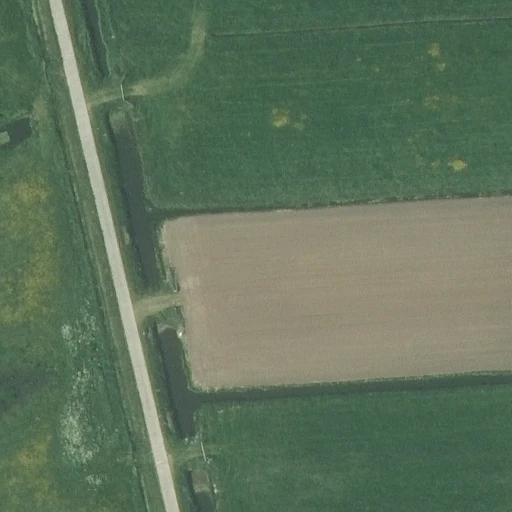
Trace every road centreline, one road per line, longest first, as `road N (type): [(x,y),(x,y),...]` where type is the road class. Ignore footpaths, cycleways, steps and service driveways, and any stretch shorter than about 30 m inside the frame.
road 1 (unclassified): [(174,511),(56,0)]
road 2 (track): [(203,0),(181,81),(79,102)]
road 3 (track): [(299,295),(173,301),(128,313)]
